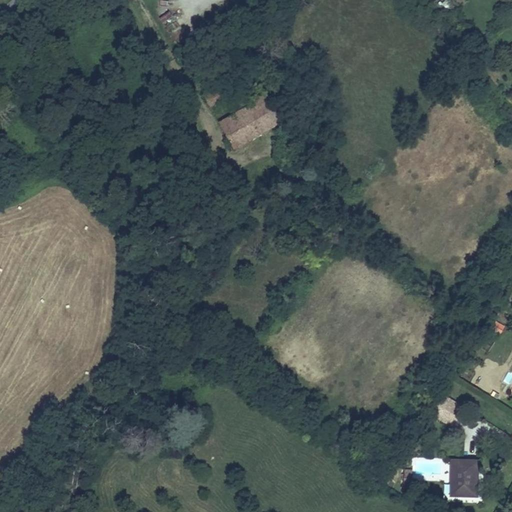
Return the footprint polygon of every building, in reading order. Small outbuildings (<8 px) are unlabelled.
[(223,105),(229,102),(222,87),(201,97),(206,108),(221,101),(223,105)] [(233,152),(283,127),(268,98),(219,123),(233,152)] [(446,401),(441,419),(454,423),(459,404),(446,401)] [(452,486),(477,486),(477,454),(453,453),(452,486)] [(410,472),(404,472),(404,481),(414,482),(415,472),(410,472)]
